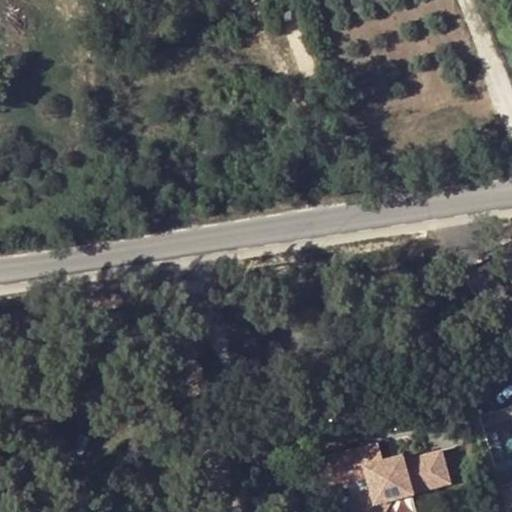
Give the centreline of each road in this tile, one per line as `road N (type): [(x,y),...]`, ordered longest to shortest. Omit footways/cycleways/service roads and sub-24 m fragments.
road 1 (tertiary): [(200,241),(511,192)]
road 2 (unclassified): [(200,241),(263,511)]
road 3 (tertiary): [(0,272),(200,241)]
road 4 (unknown): [(448,202),(511,325)]
road 5 (residential): [(462,0),(511,118)]
